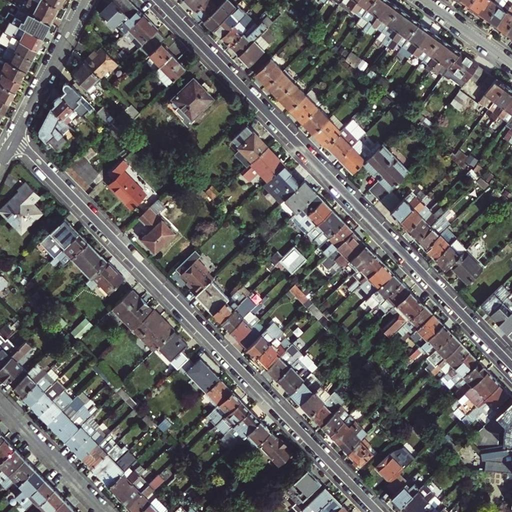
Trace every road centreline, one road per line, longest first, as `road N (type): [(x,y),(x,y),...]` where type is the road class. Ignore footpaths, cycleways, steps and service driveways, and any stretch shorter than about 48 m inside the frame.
road 1 (residential): [(378,511),(14,136)]
road 2 (residential): [(156,0),(511,366)]
road 3 (residential): [(84,0),(14,136)]
road 4 (residential): [(0,406),(104,511)]
